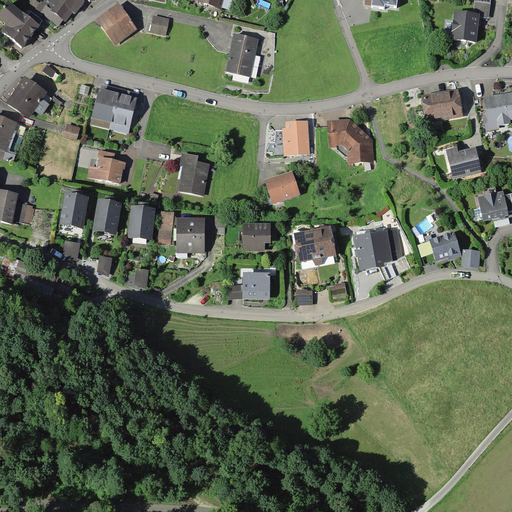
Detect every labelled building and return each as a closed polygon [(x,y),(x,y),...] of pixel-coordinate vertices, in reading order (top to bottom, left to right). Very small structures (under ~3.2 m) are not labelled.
[(84,5),(77,0),(42,0),(34,11),(60,30),(72,14),(75,16),(84,5)] [(200,0),(199,6),(221,12),(224,0),(200,0)] [(400,0),(372,0),(372,6),(371,9),(399,13),(400,0)] [(472,17),(488,18),(489,4),(473,3),(472,17)] [(26,20),(8,7),(0,18),(0,25),(12,34),(7,41),(23,52),(39,29),(26,20)] [(118,7),(96,22),(114,48),(136,33),(118,7)] [(30,14),(26,20),(39,29),(44,23),(30,14)] [(479,18),(453,15),(450,42),(476,45),(479,18)] [(169,22),(153,18),(150,34),(166,38),(169,22)] [(258,43),(233,37),(225,74),(250,80),(258,43)] [(47,66),(43,72),(51,78),(56,72),(47,66)] [(47,92),(24,76),(5,102),(29,118),(33,112),(40,117),(49,104),(42,99),(47,92)] [(139,96),(101,86),(90,124),(128,134),(139,96)] [(457,91),(421,98),(426,124),(462,117),(457,91)] [(511,95),(484,101),(489,127),(511,122),(511,95)] [(14,123),(0,118),(0,160),(2,162),(14,123)] [(308,123),(283,125),(285,158),(311,156),(308,123)] [(350,123),(327,124),(329,149),(341,147),(348,153),(350,166),(374,166),(372,142),(350,123)] [(79,130),(66,126),(62,138),(75,142),(79,130)] [(478,149),(448,155),(453,180),(483,174),(478,149)] [(99,158),(113,161),(114,154),(98,152),(97,158),(99,158)] [(185,156),(179,193),(203,197),(208,166),(197,164),(198,158),(185,156)] [(90,168),(88,180),(120,185),(123,162),(113,161),(99,158),(97,169),(90,168)] [(293,172),(265,181),(273,206),(301,196),(293,172)] [(0,224),(12,226),(17,197),(0,193),(0,224)] [(503,193),(477,199),(483,223),(509,217),(508,212),(504,196),(503,193)] [(89,200),(64,195),(58,227),(84,231),(89,200)] [(122,205),(98,201),(93,232),(117,236),(122,205)] [(156,211),(130,208),(127,240),(152,242),(156,211)] [(205,220),(177,220),(177,255),(205,254),(205,220)] [(271,225),(243,225),(242,254),(270,255),(271,225)] [(331,226),(294,233),(300,268),(338,261),(331,226)] [(379,230),(351,234),(358,273),(403,266),(398,232),(380,235),(379,230)] [(455,236),(429,243),(436,267),(461,260),(455,236)] [(79,246),(64,244),(62,256),(76,262),(79,246)] [(480,255),(463,254),(462,269),(479,270),(480,255)] [(111,261),(99,259),(97,273),(108,278),(111,261)] [(58,281),(19,264),(13,279),(52,296),(58,281)] [(147,272),(135,270),(133,288),(145,289),(147,272)] [(270,274),(243,275),(243,301),(270,301),(270,274)] [(242,286),(227,286),(227,299),(242,300),(242,286)]
